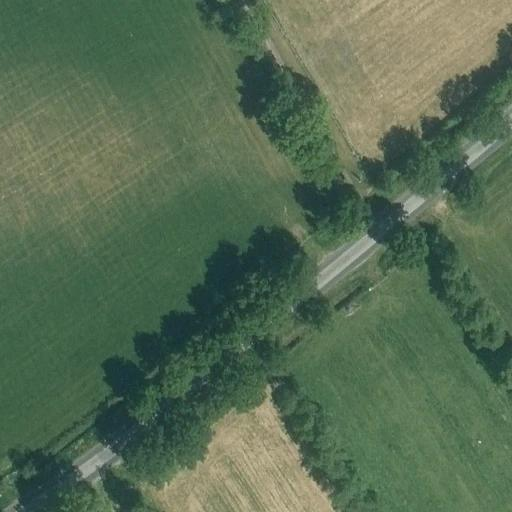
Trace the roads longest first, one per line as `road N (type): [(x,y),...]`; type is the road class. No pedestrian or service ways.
road 1 (tertiary): [(511,122),(24,511)]
road 2 (track): [(373,235),(233,0)]
